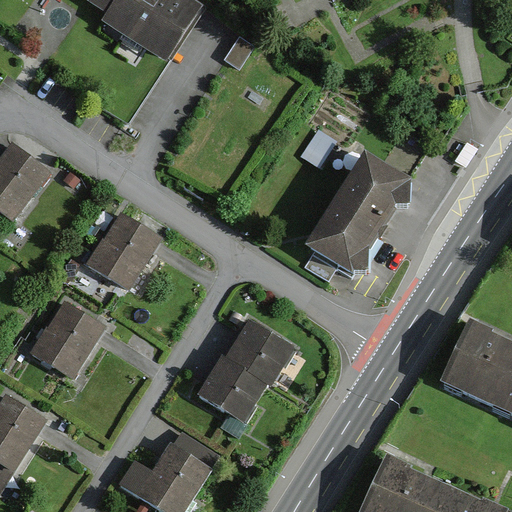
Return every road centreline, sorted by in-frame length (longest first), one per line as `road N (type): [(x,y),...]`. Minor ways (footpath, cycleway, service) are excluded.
road 1 (residential): [(83,511),(242,257)]
road 2 (residential): [(242,257),(129,175),(14,111),(0,114)]
road 3 (secondary): [(511,175),(393,357)]
road 4 (secondary): [(393,357),(294,511)]
road 5 (residential): [(393,357),(242,257)]
